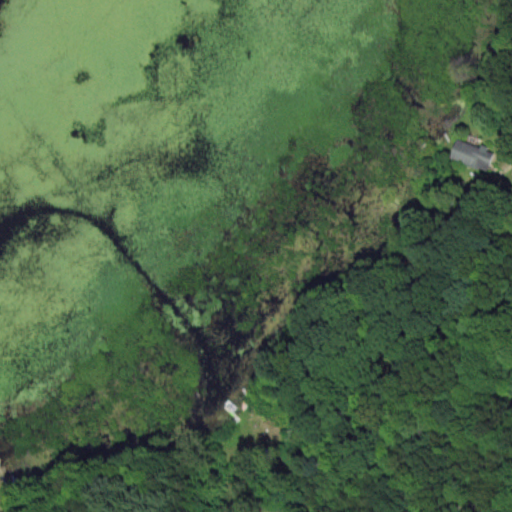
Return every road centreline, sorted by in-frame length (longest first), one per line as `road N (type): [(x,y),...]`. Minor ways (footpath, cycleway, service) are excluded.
road 1 (residential): [(417,511),(360,420),(421,295),(479,220),(511,206)]
road 2 (residential): [(439,511),(446,361),(511,246)]
